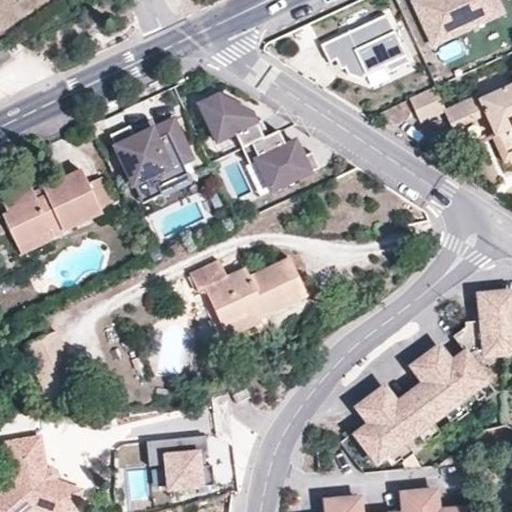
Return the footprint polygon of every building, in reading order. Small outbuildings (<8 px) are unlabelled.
[(492,0),(415,0),(414,1),(434,44),(499,16),(492,0)] [(411,65),(388,17),(322,47),(331,65),(341,60),(349,77),(365,83),(367,77),(386,69),(389,76),(411,65)] [(478,98),(444,113),(453,133),(486,118),(494,138),(491,140),(503,168),(511,163),(511,89),(480,103),(478,98)] [(444,113),(434,91),(408,103),(420,125),(444,113)] [(271,192),(320,169),(313,153),(303,158),(296,142),(287,147),(283,138),(280,132),(270,136),(266,128),(262,121),(257,123),(253,115),(242,109),(240,112),(235,109),(236,106),(219,97),(200,105),(218,143),(235,135),(242,148),(250,165),(258,162),(271,192)] [(201,177),(174,121),(116,148),(143,204),(201,177)] [(88,184),(82,170),(44,187),(47,193),(37,198),(31,184),(3,197),(9,212),(3,215),(18,246),(50,231),(53,237),(102,214),(101,211),(88,184)] [(102,178),(88,184),(101,211),(115,204),(102,178)] [(54,240),(53,237),(50,231),(18,246),(22,255),(54,240)] [(309,296),(291,258),(251,276),(247,269),(227,278),(219,261),(191,275),(199,293),(205,290),(223,328),(257,312),(262,319),(309,296)] [(511,298),(510,286),(477,289),(479,314),(462,315),(463,320),(451,329),(461,346),(448,355),(437,339),(409,359),(421,376),(393,396),(382,381),(354,401),(365,417),(352,428),(373,456),(387,447),(395,459),(411,447),(402,435),(415,426),(423,437),(439,426),(431,414),(443,405),(451,417),(467,406),(459,393),(470,385),(478,397),(492,387),(465,350),(472,344),(481,343),(481,349),(511,347),(511,298)] [(263,323),(262,319),(257,312),(223,328),(228,340),(263,323)] [(79,386),(55,333),(24,347),(48,399),(79,386)] [(247,388),(233,394),(236,403),(251,397),(247,388)] [(207,436),(147,441),(149,466),(168,464),(170,489),(215,485),(213,465),(201,466),(199,448),(208,448),(207,436)] [(14,485),(0,496),(0,511),(36,511),(43,507),(56,511),(75,511),(83,493),(57,482),(55,482),(47,473),(40,437),(6,444),(14,485)] [(47,473),(55,482),(57,482),(59,477),(58,476),(52,468),(47,473)] [(460,511),(460,507),(456,507),(455,503),(436,504),(434,484),(397,488),(399,507),(358,511),(357,492),(322,495),(323,511),(460,511)]
